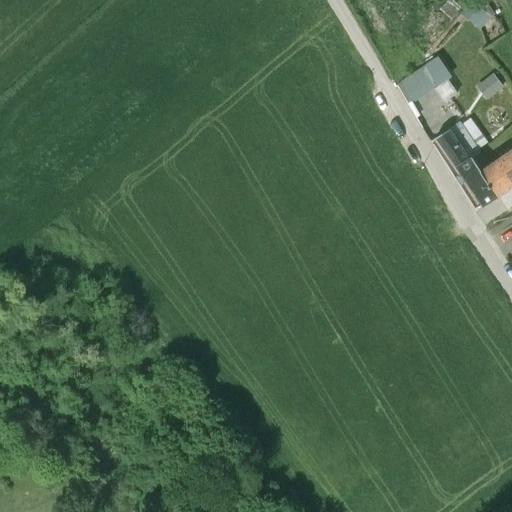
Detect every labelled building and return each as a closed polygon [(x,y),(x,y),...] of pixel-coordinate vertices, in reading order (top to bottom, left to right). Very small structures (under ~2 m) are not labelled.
[(447,0),(440,9),(453,20),(463,8),(452,0),(447,0)] [(494,14),(484,0),(474,0),(473,1),(484,12),(473,24),(480,30),(494,14)] [(473,1),(462,14),(473,24),(484,12),(473,1)] [(396,85),(409,103),(434,86),(446,78),(448,77),(435,59),(396,85)] [(493,75),(477,87),(486,99),(502,87),(493,75)] [(456,93),(446,78),(434,86),(445,101),(456,93)] [(469,120),(463,124),(479,149),(487,144),(476,127),(475,128),(469,120)] [(449,129),(436,138),(457,168),(470,159),(449,129)] [(511,149),(481,171),(498,196),(511,185),(511,149)] [(483,206),(498,196),(481,171),(472,158),(470,159),(457,168),(483,206)]
